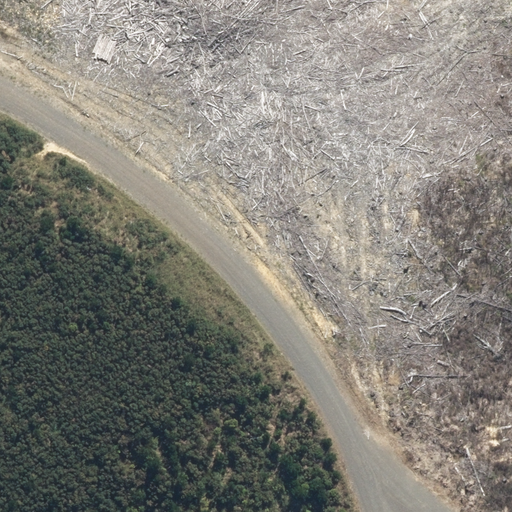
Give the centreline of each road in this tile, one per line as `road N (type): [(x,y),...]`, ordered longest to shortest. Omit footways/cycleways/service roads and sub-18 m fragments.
road 1 (track): [(0,98),(150,202),(253,302),(341,434),(367,511)]
road 2 (track): [(341,434),(393,479),(452,511)]
